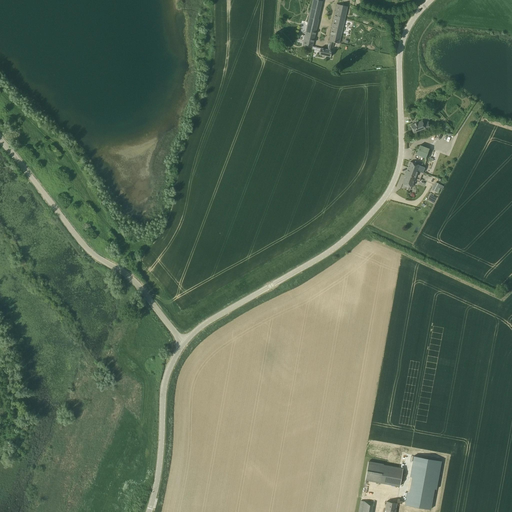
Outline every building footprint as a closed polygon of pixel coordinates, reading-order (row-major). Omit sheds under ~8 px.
[(305,35),(303,45),(313,47),(315,37),(316,28),(318,20),(318,19),(322,1),(316,0),(312,0),(307,26),(305,35)] [(340,44),(348,6),(337,4),(329,42),(327,49),(320,48),(319,54),(330,57),(332,51),(334,43),(340,44)] [(422,121),(411,126),(414,134),(426,130),(430,128),(428,123),(424,125),(422,121)] [(446,122),(438,130),(443,134),(450,127),(446,122)] [(419,145),(416,155),(426,158),(429,149),(419,145)] [(419,165),(410,162),(402,183),(412,187),(414,180),(419,182),(425,167),(419,165)] [(433,203),(436,198),(431,194),(428,199),(433,203)] [(420,457),(411,506),(430,509),(434,489),(436,489),(441,461),(420,457)] [(400,486),(403,468),(383,464),(368,462),(365,480),(380,483),(400,486)] [(371,511),(373,503),(361,501),(358,511),(371,511)] [(386,501),(384,511),(395,511),(397,503),(386,501)]
